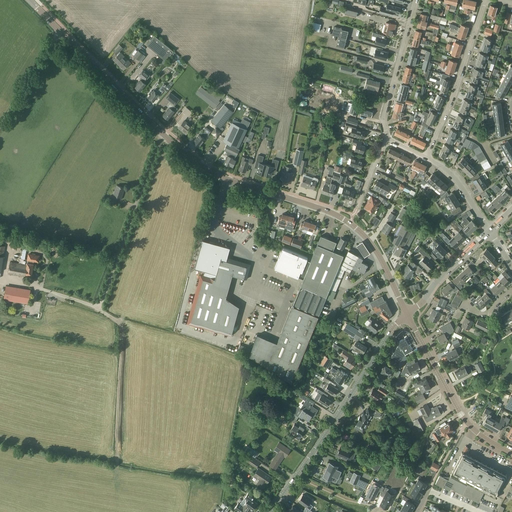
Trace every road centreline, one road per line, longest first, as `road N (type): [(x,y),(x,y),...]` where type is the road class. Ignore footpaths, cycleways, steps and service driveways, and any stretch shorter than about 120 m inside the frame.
road 1 (tertiary): [(406,314),(380,257),(356,228),(217,176),(137,110),(28,0)]
road 2 (tertiary): [(269,511),(406,314)]
road 3 (tertiary): [(511,452),(472,429),(406,314)]
road 4 (unknown): [(228,180),(216,226),(259,268),(294,280),(285,302)]
road 5 (residential): [(425,157),(485,0)]
road 6 (residential): [(415,0),(383,118),(387,139)]
